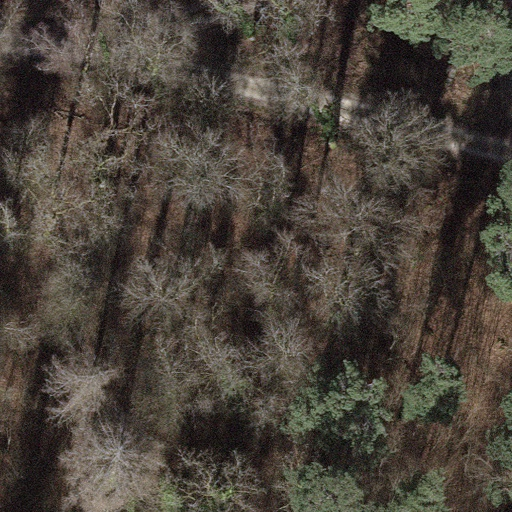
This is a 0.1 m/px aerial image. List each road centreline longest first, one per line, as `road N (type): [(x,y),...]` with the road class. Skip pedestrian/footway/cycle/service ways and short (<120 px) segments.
road 1 (track): [(0,36),(80,42),(511,158)]
road 2 (track): [(80,42),(218,0)]
